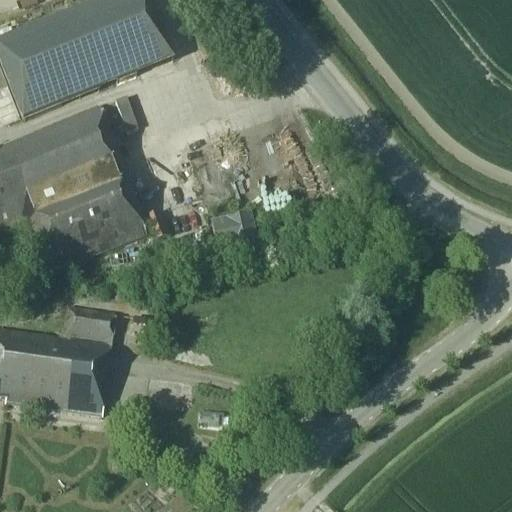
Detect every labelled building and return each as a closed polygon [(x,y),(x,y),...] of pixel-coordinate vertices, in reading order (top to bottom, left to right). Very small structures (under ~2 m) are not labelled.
[(172,62),(148,0),(107,0),(0,40),(0,62),(21,119),(172,62)] [(42,280),(147,239),(100,110),(0,149),(0,231),(21,224),(42,280)] [(281,161),(265,164),(266,175),(282,172),(281,161)] [(168,239),(159,216),(144,221),(153,245),(168,239)] [(249,218),(227,223),(211,226),(216,253),(255,245),(249,218)] [(102,419),(116,318),(68,311),(64,343),(0,334),(0,401),(7,402),(7,406),(102,419)]
